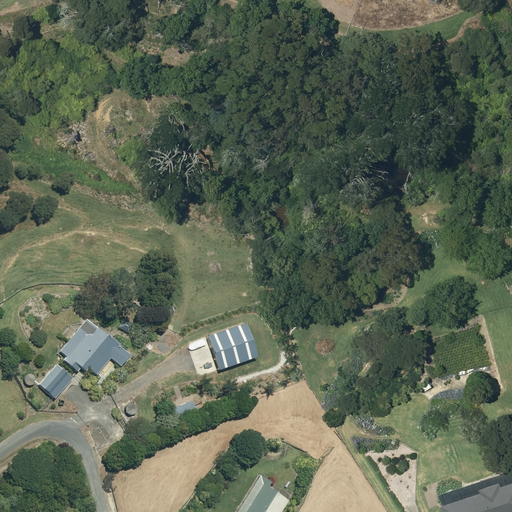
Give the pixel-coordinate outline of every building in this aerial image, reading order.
[(55,351),(62,357),(58,360),(72,372),(75,368),(80,372),(83,368),(92,375),(106,358),(116,366),(125,355),(115,346),(116,344),(105,335),(103,337),(92,328),(87,334),(82,334),(75,328),(55,351)] [(165,361),(172,380),(183,376),(176,357),(165,361)] [(52,364),(33,385),(49,399),(68,379),(52,364)] [(194,408),(190,398),(171,406),(175,415),(194,408)] [(263,488),(267,482),(256,476),(233,511),(277,511),(284,501),(263,488)] [(511,511),(511,480),(500,485),(499,481),(479,488),(480,492),(441,505),(443,511),(511,511)]
